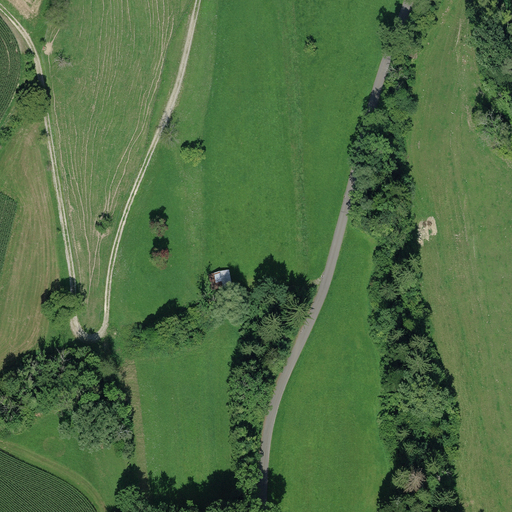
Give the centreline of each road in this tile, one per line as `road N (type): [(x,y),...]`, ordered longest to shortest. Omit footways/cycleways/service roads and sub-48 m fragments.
road 1 (track): [(0,5),(36,48),(73,263),(75,324),(96,339),(106,333),(117,249),(170,115),(202,0)]
road 2 (unclassified): [(410,0),(310,325),(273,412),(261,511)]
